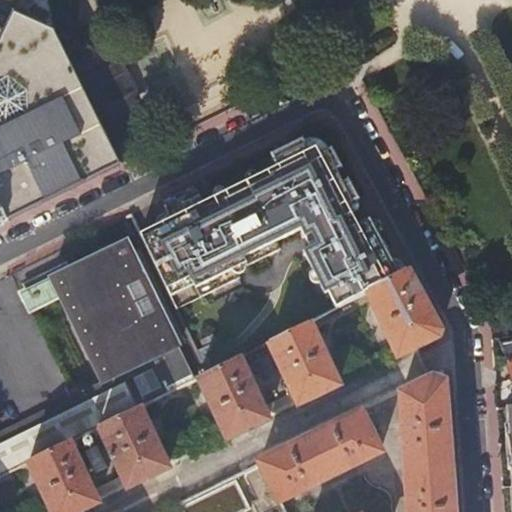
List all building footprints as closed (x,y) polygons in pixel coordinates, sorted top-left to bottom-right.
[(0,0),(0,5),(14,12),(56,32),(54,26),(50,0),(0,0)] [(0,40),(14,12),(0,5),(0,40)] [(0,205),(7,220),(120,164),(112,149),(81,84),(56,32),(14,12),(0,40),(0,205)] [(109,69),(129,109),(141,104),(139,95),(135,85),(130,74),(125,67),(122,62),(109,69)] [(81,84),(112,149),(141,135),(129,109),(109,69),(81,84)] [(140,235),(180,319),(210,303),(243,285),(239,277),(249,271),(254,280),(286,262),(282,254),(306,241),(312,251),(306,254),(328,296),(332,294),(339,307),(366,292),(397,275),(399,274),(370,220),(357,227),(347,208),(359,201),(349,181),(343,184),(337,173),(343,170),(332,150),(320,156),(316,149),(309,153),(303,141),(271,156),(277,168),(212,200),(214,204),(204,209),(195,192),(163,208),(169,220),(140,235)] [(103,382),(178,346),(182,343),(137,251),(132,253),(125,240),(17,292),(27,313),(60,296),(103,382)] [(366,292),(397,357),(416,348),(437,339),(440,334),(406,270),(399,274),(397,275),(366,292)] [(338,386),(307,323),(302,326),(269,342),(290,389),(285,391),(288,396),(266,407),(272,418),(338,386)] [(511,323),(489,324),(490,338),(511,337),(511,323)] [(202,349),(196,352),(206,374),(226,364),(211,335),(198,342),(202,349)] [(511,340),(498,344),(511,377),(511,340)] [(178,346),(103,382),(109,395),(0,447),(0,475),(27,463),(67,443),(99,428),(137,409),(195,381),(178,346)] [(226,364),(206,374),(199,378),(227,440),(266,421),(239,358),(226,364)] [(451,511),(444,383),(431,380),(400,395),(410,511),(451,511)] [(0,447),(109,395),(103,382),(0,432),(0,447)] [(167,469),(137,409),(99,428),(120,471),(114,474),(117,479),(95,490),(100,500),(127,487),(127,489),(167,469)] [(260,463),(280,502),(380,453),(360,415),(260,463)] [(67,443),(27,463),(51,511),(79,511),(97,504),(67,443)] [(260,463),(242,472),(254,499),(250,502),(254,511),(270,511),(276,509),(277,511),(283,511),(284,511),(280,502),(260,463)] [(242,511),(249,509),(235,480),(180,507),(182,511),(242,511)]
